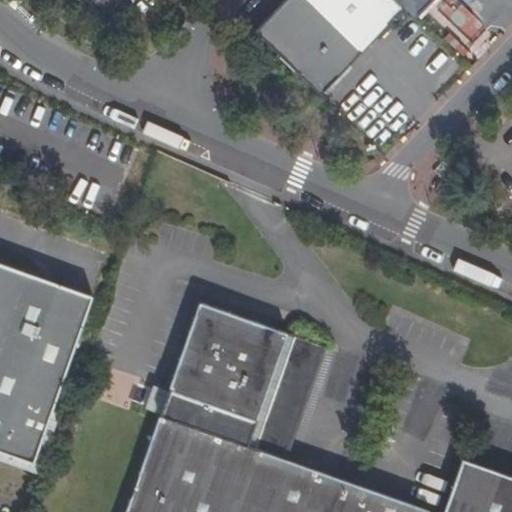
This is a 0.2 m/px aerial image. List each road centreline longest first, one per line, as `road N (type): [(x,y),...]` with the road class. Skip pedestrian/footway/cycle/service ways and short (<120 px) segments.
road 1 (unclassified): [(160,114),(377,213)]
road 2 (unclassified): [(377,213),(396,170),(511,44)]
road 3 (unclassified): [(0,16),(80,77),(160,114)]
road 4 (unclassified): [(377,213),(511,274)]
road 5 (unclassified): [(228,0),(196,33),(160,114)]
